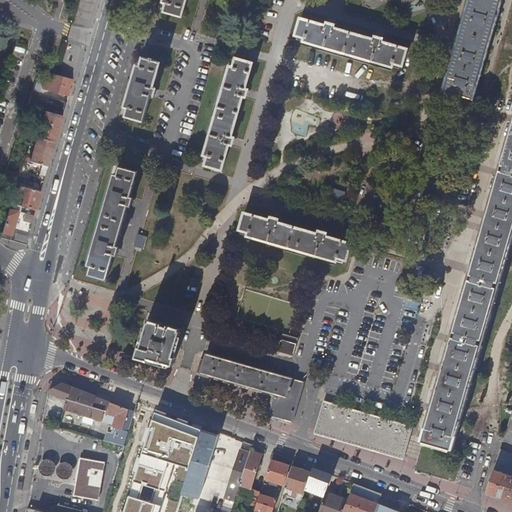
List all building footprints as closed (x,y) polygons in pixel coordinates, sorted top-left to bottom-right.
[(164,0),(165,2),(168,3),(166,11),(183,16),(187,0),(164,0)] [(470,0),(444,92),(472,100),(500,0),(470,0)] [(301,18),(296,35),(305,38),(304,41),(393,67),(394,64),(403,66),(408,49),(382,42),(383,39),(375,37),(375,40),(334,28),(335,25),(327,23),(326,26),(301,18)] [(138,65),(125,106),(129,107),(127,116),(144,121),(151,96),(154,97),(156,88),(153,88),(161,63),(144,58),(141,66),(138,65)] [(229,66),(204,154),(208,156),(205,165),(222,170),(229,144),(232,144),(234,137),(231,136),(243,96),(246,97),(248,89),(245,88),(253,63),(236,58),(233,68),(229,66)] [(69,96),(74,80),(54,75),(52,80),(45,78),(43,88),(47,89),(47,90),(69,96)] [(63,116),(67,103),(63,102),(50,98),(48,103),(41,101),(41,102),(30,98),(27,106),(38,109),(45,111),(63,116)] [(38,109),(27,106),(24,117),(34,121),(38,109)] [(49,167),(63,116),(45,111),(31,159),(30,162),(41,165),(49,167)] [(511,238),(511,131),(472,270),(423,441),(446,448),(451,449),(488,321),(511,238)] [(31,165),(26,185),(33,187),(38,167),(31,165)] [(46,175),(49,167),(41,165),(39,173),(46,175)] [(115,174),(89,265),(93,266),(90,274),(107,279),(114,254),(117,255),(120,247),(116,246),(128,205),(131,206),(134,198),(131,197),(138,172),(121,167),(118,175),(115,174)] [(36,210),(41,192),(20,186),(17,196),(24,198),(22,206),(24,207),(27,207),(36,210)] [(18,211),(9,209),(7,216),(1,234),(10,237),(18,211)] [(35,216),(25,213),(23,220),(32,223),(35,216)] [(244,213),(240,230),(248,232),(247,236),(337,261),(338,258),(347,261),(351,244),(325,236),(326,233),(319,231),(318,234),(277,222),(278,219),(271,217),(270,220),(244,213)] [(16,233),(14,239),(27,243),(28,237),(16,233)] [(143,249),(147,237),(137,234),(134,247),(143,249)] [(416,318),(419,302),(406,299),(402,314),(416,318)] [(139,347),(136,357),(149,361),(149,358),(173,365),(176,358),(173,357),(181,331),(180,331),(181,328),(151,320),(152,319),(149,319),(148,322),(149,322),(141,348),(139,347)] [(283,335),(278,353),(294,357),(299,340),(283,335)] [(274,418),(293,423),(305,382),(205,353),(204,359),(201,359),(197,372),(275,394),(270,410),(270,415),(272,417),(274,418)] [(161,380),(169,384),(175,372),(167,368),(161,380)] [(49,391),(49,392),(60,396),(68,399),(93,406),(97,397),(63,384),(49,391)] [(68,399),(65,408),(86,415),(84,422),(92,424),(94,417),(104,421),(107,412),(111,402),(97,397),(93,406),(68,399)] [(325,401),(317,429),(404,454),(409,439),(412,427),(325,401)] [(125,446),(135,411),(111,402),(107,412),(104,421),(111,423),(109,428),(114,430),(115,427),(123,430),(122,433),(120,432),(118,438),(107,435),(105,441),(125,446)] [(202,428),(156,409),(124,511),(160,511),(176,464),(190,468),(202,428)] [(511,413),(503,441),(511,443),(511,413)] [(100,428),(97,438),(105,441),(107,435),(108,431),(100,428)] [(219,433),(202,428),(190,468),(181,493),(199,499),(219,433)] [(404,454),(317,429),(315,434),(403,460),(404,454)] [(235,502),(237,496),(250,452),(241,449),(225,499),(235,502)] [(511,452),(501,449),(487,492),(511,500),(511,452)] [(257,506),(257,505),(261,492),(251,489),(262,454),(251,450),(250,452),(237,496),(248,499),(247,504),(256,507),(257,506)] [(81,458),(78,476),(102,483),(105,462),(81,458)] [(272,459),(266,479),(284,484),(290,465),(272,459)] [(292,466),(286,487),(294,489),(292,495),(298,497),(299,491),(305,493),(306,489),(312,473),(292,466)] [(312,473),(306,489),(325,496),(327,492),(333,475),(313,468),(312,473)] [(102,483),(78,476),(74,496),(99,500),(102,483)] [(256,507),(254,511),(257,511),(258,510),(264,511),(272,511),(277,499),(264,495),(267,483),(265,482),(262,492),(261,494),(257,505),(257,506),(256,507)] [(382,494),(354,483),(348,500),(343,511),(375,511),(379,503),(382,494)] [(325,496),(318,511),(343,511),(348,500),(327,492),(325,496)] [(401,511),(379,503),(375,511),(401,511)]
